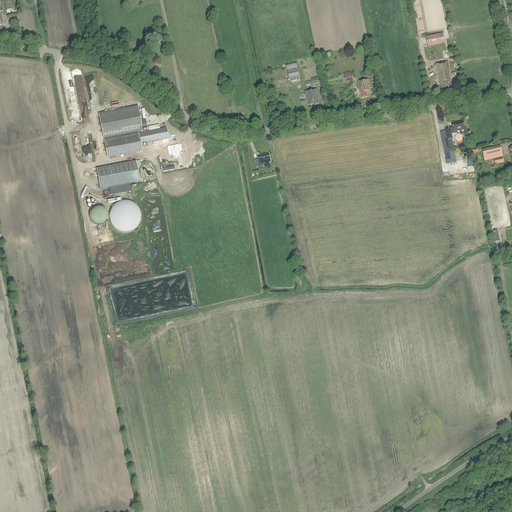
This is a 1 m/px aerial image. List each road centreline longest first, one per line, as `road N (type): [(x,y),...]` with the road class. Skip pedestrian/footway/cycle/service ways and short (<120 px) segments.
road 1 (unclassified): [(0,44),(110,61),(196,122),(235,133),(511,90)]
road 2 (unclassified): [(397,511),(511,437)]
